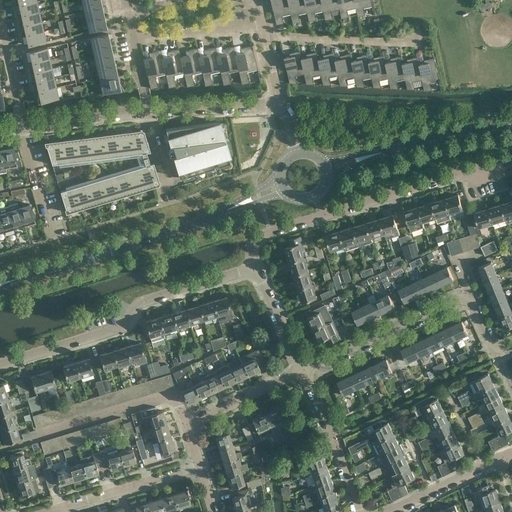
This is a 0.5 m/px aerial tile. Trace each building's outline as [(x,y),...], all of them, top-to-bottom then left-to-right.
[(85,11),(102,8),(99,0),(88,0),(82,1),(85,11)] [(270,0),(276,25),(283,23),(281,16),(290,14),(287,0),(270,0)] [(287,0),(290,14),(292,23),(299,21),(298,14),(306,12),(307,12),(303,0),(287,0)] [(303,0),(307,12),(306,12),(308,21),(315,20),(314,13),(322,11),(323,11),(320,0),(303,0)] [(320,0),(323,11),(322,11),(324,20),(332,18),(330,11),(339,9),(336,0),(320,0)] [(336,0),(339,9),(341,18),(348,17),(346,10),(355,8),(353,0),(336,0)] [(353,0),(355,8),(357,17),(364,15),(363,8),(371,6),(373,15),(374,15),(370,0),(353,0)] [(21,15),(38,11),(36,1),(19,5),(21,15)] [(87,21),(104,17),(102,8),(85,11),(87,21)] [(23,25),(40,21),(38,11),(21,15),(23,25)] [(104,17),(87,21),(89,32),(106,28),(104,17)] [(26,35),(43,31),(40,21),(23,25),(26,35)] [(43,31),(26,35),(28,45),(45,41),(43,31)] [(93,48),(110,44),(107,34),(90,37),(93,48)] [(110,44),(93,48),(95,58),(112,54),(110,44)] [(241,84),(249,82),(246,72),(257,70),(259,82),(259,83),(260,83),(252,45),(240,48),(241,53),(235,54),(239,70),(238,70),(241,84)] [(223,85),(230,83),(228,73),(238,70),(239,70),(235,54),(233,46),(222,49),(223,54),(217,55),(220,71),(223,85)] [(32,61),(49,58),(46,47),(29,51),(32,61)] [(205,86),(212,84),(210,74),(220,71),(217,55),(215,47),(203,50),(204,55),(199,56),(198,56),(202,72),(205,86)] [(187,87),(194,85),(191,75),(202,72),(198,56),(199,56),(197,48),(185,51),(186,56),(180,57),(184,73),(183,73),(187,87)] [(168,88),(176,86),(173,75),(183,73),(184,73),(180,57),(179,49),(167,52),(168,57),(162,58),(166,74),(165,74),(168,88)] [(142,51),(150,88),(157,87),(155,76),(165,74),(166,74),(162,58),(160,50),(148,53),(150,58),(144,59),(142,51)] [(281,50),(286,70),(289,82),(289,83),(294,83),(296,83),(295,76),(303,74),(304,74),(300,58),(301,58),(299,51),(289,53),(289,56),(284,57),(282,50),(281,50)] [(305,84),(313,84),(312,77),(320,75),(321,75),(317,59),(316,52),(305,54),(306,57),(301,58),(300,58),(304,74),(303,74),(305,83),(305,84)] [(322,85),(330,85),(330,84),(329,78),(337,76),(334,60),(332,53),(322,55),(323,58),(317,59),(321,75),(320,75),(322,84),(322,85)] [(339,85),(347,86),(347,85),(345,79),(354,77),(351,61),(349,53),(339,56),(340,59),(334,60),(337,76),(339,85)] [(112,54),(95,58),(97,67),(114,64),(112,54)] [(356,86),(364,87),(364,86),(362,79),(371,78),(371,77),(367,62),(368,62),(366,54),(356,57),(357,59),(351,61),(354,77),(356,86)] [(373,87),(380,88),(380,87),(379,80),(387,78),(388,78),(384,63),(385,62),(383,55),(373,57),(373,60),(368,62),(367,62),(371,77),(371,78),(373,87)] [(389,88),(397,88),(396,81),(404,79),(405,79),(401,63),(400,56),(389,58),(390,61),(385,62),(384,63),(388,78),(387,78),(389,87),(389,88)] [(406,89),(414,89),(412,82),(421,80),(418,64),(416,57),(406,59),(407,62),(401,63),(405,79),(404,79),(406,88),(406,89)] [(34,71),(51,67),(49,58),(32,61),(34,71)] [(423,90),(431,90),(431,89),(429,83),(438,81),(440,91),(441,90),(433,58),(423,60),(424,63),(418,64),(421,80),(423,89),(423,90)] [(114,64),(97,67),(100,78),(117,74),(114,64)] [(36,81),(53,77),(51,67),(34,71),(36,81)] [(103,93),(122,89),(123,89),(118,79),(117,74),(100,78),(103,93)] [(53,77),(36,81),(38,91),(55,88),(53,77)] [(38,103),(58,98),(55,88),(38,91),(38,103)] [(164,150),(165,154),(167,158),(170,161),(173,163),(175,162),(180,177),(192,172),(195,181),(221,173),(218,161),(230,155),(219,122),(165,129),(170,145),(164,146),(164,150)] [(45,143),(52,164),(142,153),(145,165),(60,191),(66,212),(160,184),(153,163),(150,164),(146,152),(150,152),(144,131),(45,143)] [(17,154),(16,151),(15,152),(14,152),(14,148),(13,147),(11,148),(11,147),(7,147),(7,148),(2,149),(5,167),(14,165),(17,166),(18,167),(22,166),(18,154),(17,154)] [(10,188),(23,185),(22,179),(9,181),(10,188)] [(12,197),(25,194),(24,188),(11,191),(12,197)] [(445,198),(451,219),(451,220),(465,215),(458,194),(457,195),(456,193),(450,195),(451,196),(445,198)] [(431,202),(436,217),(438,223),(451,219),(445,198),(431,202)] [(511,220),(511,200),(502,204),(506,218),(507,222),(511,220)] [(418,207),(423,223),(429,222),(428,220),(436,217),(431,202),(418,207)] [(7,206),(14,228),(24,225),(19,208),(17,203),(7,206)] [(34,213),(32,208),(32,209),(31,209),(30,205),(30,204),(28,205),(19,208),(24,225),(33,222),(35,222),(35,221),(34,217),(35,217),(34,213)] [(488,208),(493,225),(499,223),(498,221),(506,218),(502,204),(488,208)] [(0,208),(0,220),(3,231),(14,228),(7,206),(0,208)] [(423,223),(418,207),(404,211),(409,226),(417,223),(418,225),(423,223)] [(493,225),(488,208),(474,212),(479,227),(487,224),(488,226),(493,225)] [(380,218),(385,235),(386,239),(400,235),(393,214),(380,218)] [(465,217),(471,235),(477,233),(471,216),(465,217)] [(366,222),(371,237),(379,235),(380,237),(385,235),(380,218),(366,222)] [(353,227),(358,243),(359,247),(373,242),(371,237),(366,222),(353,227)] [(340,231),(344,245),(346,251),(359,247),(358,243),(353,227),(340,231)] [(344,245),(340,231),(326,235),(331,252),(336,250),(337,253),(346,251),(344,245)] [(481,246),(477,233),(471,235),(475,248),(481,246)] [(471,235),(465,236),(469,250),(475,248),(471,235)] [(412,257),(408,243),(406,236),(400,238),(407,259),(412,257)] [(469,250),(465,236),(459,238),(463,252),(469,250)] [(317,252),(322,251),(318,238),(313,239),(317,252)] [(451,255),(463,252),(459,238),(447,242),(451,255)] [(481,246),(485,255),(498,249),(494,240),(481,246)] [(408,243),(412,257),(418,255),(414,242),(408,243)] [(289,261),(306,256),(305,250),(303,251),(300,243),(285,247),(289,261)] [(392,258),(395,265),(402,262),(400,255),(392,258)] [(306,256),(289,261),(294,274),(308,269),(306,262),(308,261),(306,256)] [(415,260),(417,266),(423,263),(420,258),(415,260)] [(417,266),(415,260),(409,263),(412,268),(417,266)] [(484,279),(497,274),(492,262),(479,267),(484,279)] [(435,272),(441,285),(454,279),(448,267),(435,272)] [(308,269),(294,274),(298,288),(315,283),(313,277),(311,278),(308,269)] [(441,285),(435,272),(423,278),(429,290),(441,285)] [(333,276),(337,289),(343,287),(339,274),(333,276)] [(379,274),(373,277),(376,283),(378,282),(379,282),(382,281),(379,274)] [(489,292),(502,287),(497,274),(484,279),(489,292)] [(411,284),(417,296),(429,290),(423,278),(411,284)] [(370,285),(367,279),(361,282),(364,287),(370,285)] [(315,283),(298,288),(302,301),(317,297),(314,288),(316,288),(315,283)] [(417,296),(411,284),(399,289),(405,302),(417,296)] [(502,287),(489,292),(494,304),(507,299),(502,287)] [(323,300),(336,294),(334,288),(321,294),(323,300)] [(343,294),(333,298),(336,304),(346,299),(343,294)] [(377,300),(383,312),(395,306),(389,294),(377,300)] [(232,316),(231,311),(226,296),(213,301),(218,317),(223,316),(224,319),(232,316)] [(499,316),(511,311),(507,299),(494,304),(499,316)] [(365,306),(370,318),(383,312),(377,300),(365,306)] [(199,305),(204,319),(212,317),(212,319),(218,317),(213,301),(199,305)] [(186,309),(191,326),(196,324),(196,322),(204,319),(199,305),(186,309)] [(314,329),(326,323),(332,321),(325,305),(312,311),(314,314),(308,317),(314,329)] [(370,318),(365,306),(352,311),(358,324),(370,318)] [(173,313),(177,328),(185,325),(186,327),(191,326),(186,309),(173,313)] [(511,311),(499,316),(505,329),(511,326),(511,327),(511,311)] [(159,317),(164,334),(170,332),(169,330),(177,328),(173,313),(159,317)] [(347,329),(353,326),(347,314),(341,317),(347,329)] [(165,337),(164,334),(159,317),(145,321),(152,341),(165,337)] [(332,321),(326,323),(314,329),(319,342),(325,339),(327,344),(340,338),(332,321)] [(450,327),(456,339),(468,333),(462,321),(450,327)] [(237,340),(241,338),(244,336),(238,324),(233,325),(237,340)] [(438,332),(444,345),(456,339),(450,327),(438,332)] [(426,338),(432,350),(444,345),(438,332),(426,338)] [(233,342),(235,347),(244,343),(241,338),(233,342)] [(414,344),(420,356),(432,350),(426,338),(414,344)] [(126,346),(132,363),(137,361),(136,359),(145,357),(140,342),(126,346)] [(213,348),(211,342),(204,344),(206,350),(213,348)] [(235,347),(233,342),(227,345),(229,350),(235,347)] [(420,356),(414,344),(401,349),(407,362),(420,356)] [(113,350),(118,365),(126,362),(126,365),(132,363),(126,346),(113,350)] [(118,365),(113,350),(99,354),(105,371),(110,369),(110,367),(118,365)] [(258,364),(263,362),(257,350),(240,358),(242,363),(248,375),(260,370),(258,364)] [(462,353),(465,358),(470,356),(468,350),(462,353)] [(212,361),(210,356),(204,359),(207,364),(212,361)] [(76,362),(80,376),(93,373),(89,358),(76,362)] [(375,365),(380,377),(393,371),(387,359),(375,365)] [(153,362),(157,375),(170,371),(168,364),(159,367),(157,361),(153,362)] [(80,376),(76,362),(63,366),(67,381),(80,376)] [(157,375),(153,362),(146,364),(150,377),(157,375)] [(438,364),(441,370),(446,367),(444,362),(438,364)] [(236,380),(231,368),(228,363),(216,369),(217,371),(224,386),(236,380)] [(242,363),(231,368),(236,380),(248,375),(242,363)] [(362,370),(368,383),(380,377),(375,365),(362,370)] [(173,373),(175,378),(187,372),(185,367),(173,373)] [(36,393),(56,387),(51,369),(31,376),(36,393)] [(350,376),(356,388),(368,383),(362,370),(350,376)] [(206,380),(212,392),(224,386),(217,371),(204,377),(205,380),(206,380)] [(480,391),(494,384),(489,373),(475,380),(480,391)] [(170,374),(165,376),(168,388),(174,386),(170,374)] [(159,377),(163,390),(168,388),(165,376),(159,377)] [(356,388),(350,376),(338,382),(344,394),(356,388)] [(153,379),(157,392),(163,390),(159,377),(153,379)] [(20,394),(25,392),(21,379),(15,381),(20,394)] [(105,394),(107,393),(111,392),(107,379),(101,381),(105,394)] [(147,381),(151,393),(157,392),(153,379),(147,381)] [(181,391),(187,403),(199,398),(193,385),(191,380),(186,383),(188,388),(181,391)] [(193,385),(199,398),(212,392),(206,380),(205,380),(193,385)] [(105,394),(101,381),(95,383),(99,395),(101,395),(105,394)] [(142,383),(145,395),(151,393),(147,381),(142,383)] [(136,384),(140,397),(145,395),(142,383),(136,384)] [(0,399),(10,397),(8,392),(6,392),(3,384),(0,384),(0,399)] [(130,386),(134,398),(140,397),(136,384),(130,386)] [(494,384),(480,391),(485,402),(499,395),(494,384)] [(124,388),(128,400),(134,398),(130,386),(124,388)] [(119,390),(122,402),(128,400),(124,388),(119,390)] [(113,391),(117,404),(122,402),(119,390),(113,391)] [(460,401),(471,395),(469,390),(458,395),(460,401)] [(113,391),(111,392),(107,393),(111,405),(117,404),(113,391)] [(374,394),(376,400),(382,397),(379,392),(374,394)] [(107,393),(105,394),(101,395),(105,407),(111,405),(107,393)] [(424,419),(429,416),(443,409),(435,393),(416,403),(424,419)] [(101,395),(99,395),(96,397),(99,409),(105,407),(101,395)] [(471,395),(460,401),(463,406),(474,401),(471,395)] [(499,395),(485,402),(491,413),(504,406),(499,395)] [(27,399),(31,412),(41,409),(37,396),(27,399)] [(10,397),(0,399),(0,414),(12,411),(9,403),(11,402),(10,397)] [(90,398),(94,411),(99,409),(96,397),(90,398)] [(84,400),(88,412),(94,411),(90,398),(84,400)] [(84,400),(79,402),(82,414),(88,412),(84,400)] [(73,403),(76,416),(82,414),(79,402),(73,403)] [(67,405),(71,418),(76,416),(73,403),(67,405)] [(61,407),(65,419),(71,418),(67,405),(61,407)] [(504,406),(491,413),(496,423),(510,417),(504,406)] [(56,409),(59,421),(65,419),(61,407),(56,409)] [(265,413),(272,429),(287,422),(284,415),(280,417),(276,408),(265,413)] [(50,410),(53,423),(59,421),(56,409),(50,410)] [(443,409),(429,416),(435,427),(448,420),(443,409)] [(44,412),(48,425),(53,423),(50,410),(44,412)] [(153,427),(166,423),(162,410),(149,415),(153,427)] [(12,411),(0,414),(0,425),(1,429),(18,424),(16,418),(14,419),(12,411)] [(38,414),(42,426),(48,425),(44,412),(38,414)] [(471,422),(482,417),(479,412),(468,417),(471,422)] [(272,429),(265,413),(252,419),(260,436),(272,430),(272,429)] [(32,416),(36,428),(42,426),(38,414),(32,416)] [(411,425),(422,420),(419,415),(408,420),(411,425)] [(115,419),(119,431),(124,429),(121,417),(115,419)] [(482,417),(471,422),(474,428),(484,422),(482,417)] [(511,421),(510,417),(496,423),(501,435),(500,435),(505,445),(509,443),(505,433),(511,429),(511,421)] [(109,420),(113,433),(119,431),(115,419),(109,420)] [(103,422),(107,434),(113,433),(109,420),(103,422)] [(422,420),(411,425),(414,431),(424,425),(422,420)] [(448,420),(435,427),(440,438),(454,431),(448,420)] [(126,429),(132,427),(130,421),(123,423),(125,429),(126,429)] [(375,430),(380,440),(394,433),(388,423),(382,426),(380,421),(366,427),(369,433),(375,430)] [(98,424),(101,436),(107,434),(103,422),(98,424)] [(157,440),(170,436),(166,423),(153,427),(157,440)] [(18,424),(1,429),(5,442),(20,438),(17,430),(19,429),(18,424)] [(92,426),(96,438),(101,436),(98,424),(92,426)] [(86,427),(90,440),(96,438),(92,426),(86,427)] [(248,440),(253,438),(247,426),(242,428),(248,440)] [(81,429),(84,442),(90,440),(86,427),(81,429)] [(75,431),(79,443),(84,442),(81,429),(75,431)] [(22,434),(24,439),(37,435),(35,430),(22,434)] [(69,433),(73,445),(79,443),(75,431),(69,433)] [(454,431),(440,438),(445,448),(459,442),(454,431)] [(63,434),(67,447),(73,445),(69,433),(63,434)] [(219,450),(232,445),(228,433),(215,437),(219,450)] [(380,454),(385,451),(399,444),(394,433),(380,440),(374,443),(380,454)] [(58,436),(62,449),(67,447),(63,434),(58,436)] [(494,438),(499,448),(505,445),(500,435),(494,438)] [(52,438),(56,450),(62,449),(58,436),(52,438)] [(171,456),(169,451),(174,449),(170,436),(157,440),(163,458),(171,456)] [(421,447),(432,442),(430,436),(419,442),(421,447)] [(46,440),(50,452),(56,450),(52,438),(46,440)] [(499,448),(494,438),(489,441),(493,451),(499,448)] [(371,445),(368,439),(360,442),(348,447),(352,454),(357,452),(371,445)] [(50,452),(46,440),(40,442),(44,454),(50,452)] [(432,442),(421,447),(424,452),(435,447),(432,442)] [(440,451),(446,462),(449,460),(454,471),(459,468),(454,458),(464,453),(459,442),(445,448),(440,451)] [(143,444),(138,446),(142,459),(147,458),(143,444)] [(399,444),(385,451),(390,462),(404,455),(399,444)] [(232,445),(219,450),(223,462),(239,458),(242,457),(240,451),(235,453),(232,445)] [(117,447),(105,450),(99,452),(103,465),(108,463),(110,469),(123,465),(118,452),(117,447)] [(118,452),(123,465),(136,461),(132,448),(118,452)] [(103,465),(99,452),(92,454),(92,455),(80,459),(81,464),(82,463),(86,476),(98,472),(97,467),(103,465)] [(313,473),(328,468),(324,456),(318,458),(316,452),(308,456),(313,473)] [(357,452),(352,454),(355,461),(361,459),(357,452)] [(13,470),(27,466),(31,465),(29,458),(24,459),(23,453),(10,457),(13,470)] [(404,455),(390,462),(395,473),(409,466),(404,455)] [(240,471),(248,469),(246,463),(241,465),(239,458),(223,462),(227,475),(240,471)] [(443,463),(448,473),(454,471),(449,460),(446,462),(443,463)] [(73,480),(69,467),(67,462),(60,464),(62,469),(56,471),(58,479),(60,484),(73,480)] [(81,464),(69,467),(73,480),(86,476),(82,463),(81,464)] [(448,473),(443,463),(438,466),(443,476),(448,473)] [(27,466),(13,470),(17,483),(30,479),(27,466)] [(393,474),(398,485),(404,496),(409,493),(404,483),(415,477),(409,466),(395,473),(396,473),(393,474)] [(380,467),(369,473),(372,478),(382,472),(380,467)] [(56,471),(55,468),(49,470),(50,473),(52,481),(58,479),(56,471)] [(328,468),(313,473),(309,474),(313,486),(317,484),(332,479),(328,468)] [(240,471),(227,475),(231,488),(244,484),(240,471)] [(54,486),(52,481),(50,473),(44,475),(48,488),(54,486)] [(248,488),(251,487),(261,484),(259,478),(246,482),(248,488)] [(30,479),(17,483),(21,496),(34,492),(30,479)] [(332,479),(317,484),(321,496),(335,491),(332,479)] [(393,488),(398,498),(404,496),(398,485),(393,488)] [(485,505),(500,500),(496,489),(490,490),(488,485),(477,489),(483,506),(485,505)] [(236,510),(249,507),(254,505),(252,500),(251,493),(252,493),(251,487),(248,488),(236,492),(238,496),(232,498),(236,510)] [(398,498),(393,488),(388,490),(393,501),(398,498)] [(174,495),(178,507),(191,503),(187,490),(174,495)] [(335,491),(321,496),(325,507),(339,502),(335,491)] [(161,498),(165,511),(178,507),(174,495),(161,498)] [(465,499),(469,510),(474,508),(471,497),(465,499)] [(148,502),(150,511),(162,511),(165,511),(161,498),(148,502)] [(150,511),(148,502),(147,503),(147,500),(141,502),(142,504),(135,506),(136,509),(131,511),(130,511),(150,511)] [(485,505),(487,511),(502,511),(504,511),(500,500),(485,505)] [(342,511),(339,502),(325,507),(319,509),(320,510),(319,511),(318,511),(342,511)]
